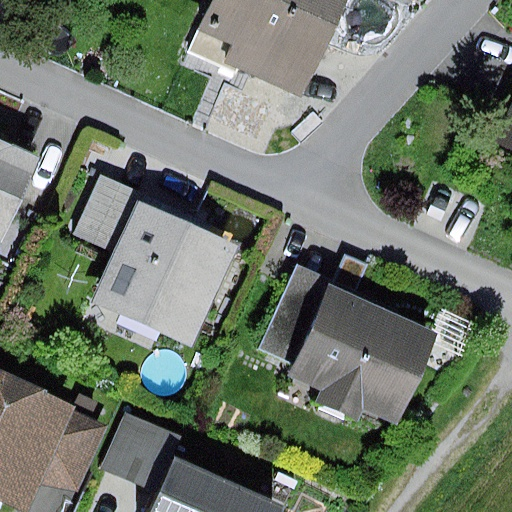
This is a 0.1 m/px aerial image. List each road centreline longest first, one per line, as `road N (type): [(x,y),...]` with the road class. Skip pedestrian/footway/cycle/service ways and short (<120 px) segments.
road 1 (residential): [(0,64),(292,196)]
road 2 (residential): [(466,0),(292,196)]
road 3 (residential): [(292,196),(511,296)]
road 4 (track): [(511,376),(393,511)]
